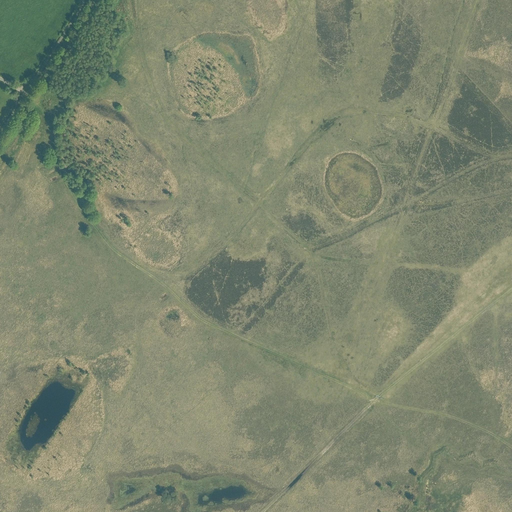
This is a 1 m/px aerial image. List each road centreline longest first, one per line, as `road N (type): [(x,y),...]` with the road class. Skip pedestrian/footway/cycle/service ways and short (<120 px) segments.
road 1 (track): [(0,149),(34,98),(83,212),(114,250),(204,321),(380,402),(452,416),(511,447)]
road 2 (track): [(263,511),(374,399),(511,288)]
